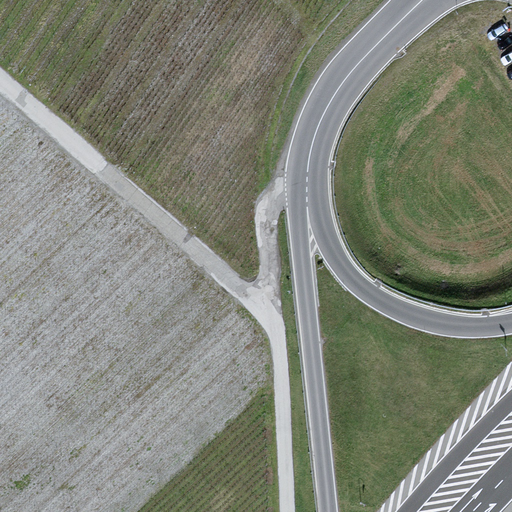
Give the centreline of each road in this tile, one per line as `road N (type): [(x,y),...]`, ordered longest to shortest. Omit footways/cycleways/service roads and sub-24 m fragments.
road 1 (track): [(284,511),(280,362),(271,321),(0,80)]
road 2 (tertiary): [(406,0),(345,60),(318,98),(301,144),(297,195),(327,511)]
road 3 (tertiary): [(511,325),(441,329),(379,303),(333,257),(322,230),(317,181),(329,123),(380,56),(450,0)]
road 4 (track): [(271,321),(271,146),(298,70),(349,0)]
road 5 (primary): [(511,414),(430,511)]
